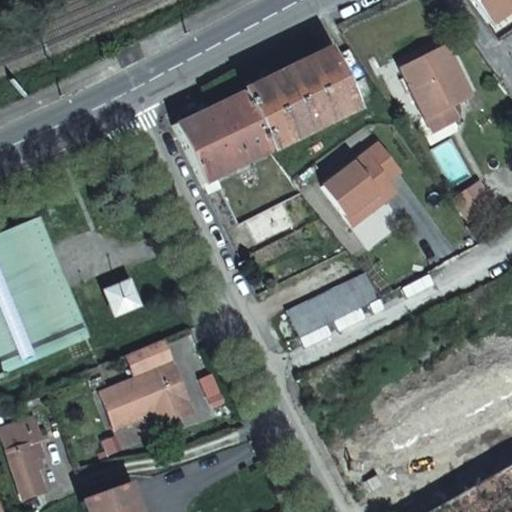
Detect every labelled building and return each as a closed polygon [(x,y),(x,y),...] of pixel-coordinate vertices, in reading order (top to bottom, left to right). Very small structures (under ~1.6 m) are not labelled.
[(511,0),(469,0),(487,24),(511,7),(511,0)] [(462,100),(469,95),(441,46),(397,68),(398,69),(422,114),(424,118),(449,105),(462,100)] [(238,94),(267,153),(351,111),(323,52),(238,94)] [(196,114),(170,127),(198,186),(267,153),(238,94),(196,114)] [(449,105),(424,118),(432,134),(457,121),(449,105)] [(375,144),(318,187),(348,227),(369,211),(362,202),(386,184),(384,182),(396,173),(375,144)] [(386,184),(362,202),(369,211),(392,193),(386,184)] [(475,184),(450,201),(465,223),(490,207),(475,184)] [(0,372),(85,337),(68,297),(48,305),(25,250),(45,242),(36,220),(0,235),(0,372)] [(48,305),(68,297),(45,242),(25,250),(48,305)] [(284,315),(297,339),(374,300),(361,276),(284,315)] [(127,286),(106,294),(116,316),(136,307),(127,286)] [(166,361),(159,341),(122,357),(130,375),(166,361)] [(110,429),(147,414),(156,410),(162,424),(188,413),(168,365),(96,394),(110,429)] [(156,410),(147,414),(153,428),(162,424),(156,410)] [(31,419),(0,430),(0,450),(19,501),(43,492),(35,470),(40,468),(38,460),(42,458),(38,444),(40,443),(31,419)] [(511,511),(511,463),(426,511),(511,511)] [(82,511),(134,511),(125,486),(79,503),(82,511)]
